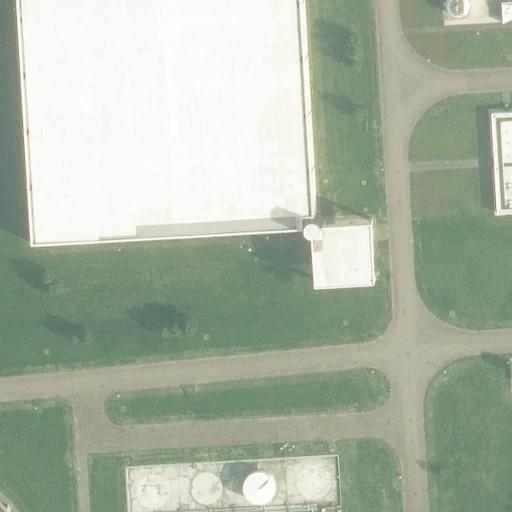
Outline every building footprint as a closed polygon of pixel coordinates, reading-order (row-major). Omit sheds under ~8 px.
[(305,0),(17,0),(31,244),(305,228),(304,224),(306,224),(306,225),(306,226),(307,227),(307,228),(308,229),(309,230),(310,231),(312,232),(313,232),(316,282),(376,279),(376,276),(373,219),(322,222),(322,220),(321,219),(320,218),(319,217),(318,216),(317,215),(315,215),(314,215),(314,214),(317,213),(305,0)] [(511,19),(511,0),(442,0),(444,21),(503,18),(503,24),(511,19)] [(511,112),(492,113),(498,214),(511,213),(511,112)] [(299,483),(299,485),(299,487),(299,489),(300,491),(301,493),(302,495),(304,496),(306,498),(307,499),(309,500),(312,500),(314,501),(316,501),(318,500),(320,500),(322,499),(324,498),(326,496),(327,495),(328,493),(329,491),(330,489),(331,487),(331,485),(331,483),(330,480),(329,478),(328,476),(327,475),(326,473),(324,472),(322,471),(320,470),(318,469),(316,469),(314,469),(312,469),(309,470),(307,471),(306,472),(304,473),(302,475),(301,476),(300,478),(299,480),(299,483)] [(244,485),(244,487),(244,489),(245,491),(246,493),(247,495),(248,497),(249,498),(251,500),(253,501),(255,502),(257,502),(259,503),(261,503),(263,502),(266,502),(268,501),(269,500),(271,498),(273,497),(274,495),(275,493),(276,491),(276,489),(276,487),(276,485),(276,482),(275,480),(274,478),(273,477),(271,475),(269,474),(268,473),(266,472),(263,471),(261,471),(259,471),(257,471),(255,472),(253,473),(251,474),(249,475),(248,477),(247,478),(246,480),(245,482),(244,485)] [(191,488),(191,490),(191,492),(191,494),(192,496),(193,498),(194,500),(196,501),(197,503),(199,504),(201,505),(203,505),(206,506),(208,506),(210,505),(212,505),(214,504),(216,503),(218,501),(219,500),(220,498),(221,496),(222,494),(222,492),(223,490),(222,488),(222,485),(221,483),(220,481),(219,480),(218,478),(216,477),(214,476),(212,475),(210,474),(208,474),(206,474),(203,474),(201,475),(199,476),(197,477),(196,478),(194,480),(193,481),(192,483),(191,485),(191,488)] [(137,491),(137,493),(137,495),(138,497),(139,499),(140,501),(141,503),(142,504),(144,506),(146,507),(148,508),(150,508),(152,509),(154,509),(156,508),(159,508),(161,507),(162,506),(164,504),(166,503),(167,501),(168,499),(169,497),(169,495),(169,493),(169,491),(169,488),(168,486),(167,484),(166,483),(164,481),(162,480),(161,479),(159,478),(156,477),(154,477),(152,477),(150,477),(148,478),(146,479),(144,480),(142,481),(141,483),(140,484),(139,486),(138,488),(137,491)] [(0,511),(13,511),(8,506),(3,500),(0,497),(0,511)]
